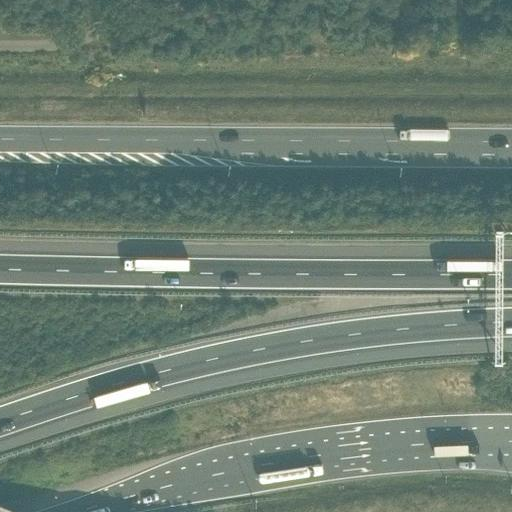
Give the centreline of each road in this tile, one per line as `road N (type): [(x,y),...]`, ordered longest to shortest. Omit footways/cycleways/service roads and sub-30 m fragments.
road 1 (motorway): [(0,427),(219,355),(422,325),(511,321)]
road 2 (trunk): [(511,146),(0,139)]
road 3 (motorway): [(511,274),(0,270)]
road 4 (trunk): [(76,511),(312,455),(511,442)]
